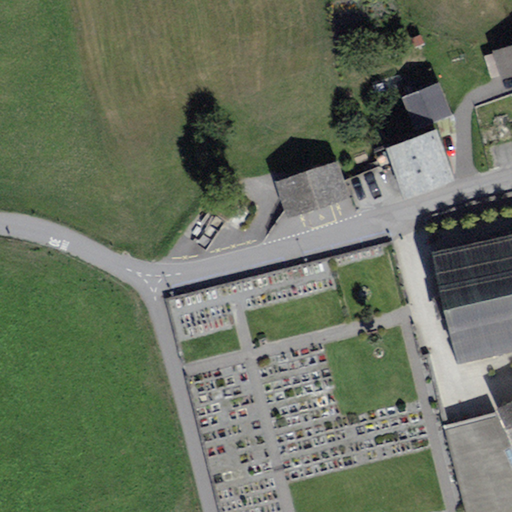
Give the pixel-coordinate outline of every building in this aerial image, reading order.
[(511,48),(485,56),(493,83),(511,78),(511,48)] [(442,85),(403,99),(414,130),(453,117),(442,85)] [(511,117),(511,114),(489,121),(499,151),(511,146),(511,117)] [(441,132),(388,151),(393,163),(406,200),(458,182),(441,132)] [(277,183),(291,224),(355,202),(347,180),(341,161),(277,183)] [(511,237),(429,256),(457,370),(511,357),(511,237)] [(511,403),(499,409),(511,437),(511,403)] [(511,511),(511,449),(497,416),(443,429),(465,511),(511,511)]
